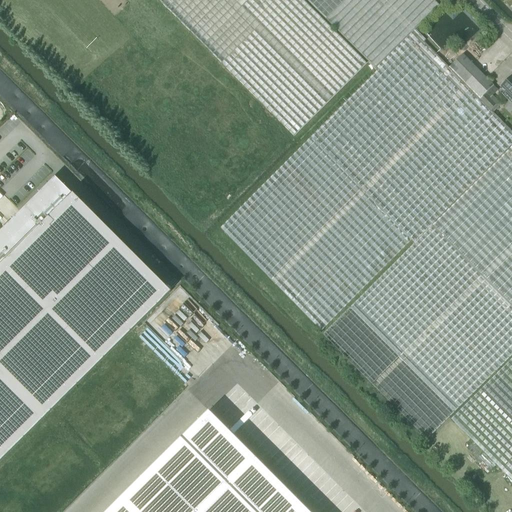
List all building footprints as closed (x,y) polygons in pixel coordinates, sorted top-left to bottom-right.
[(366,64),(302,0),(157,0),(293,136),(366,64)] [(305,0),(376,71),(415,32),(415,31),(439,7),(434,2),(435,0),(305,0)] [(221,229),(321,331),(411,240),(413,243),(414,243),(465,191),(511,144),(511,132),(494,113),(491,110),(496,105),(489,98),(497,90),(462,55),(449,68),(423,43),(425,41),(415,32),(376,71),(377,72),(221,229)] [(511,104),(511,76),(511,75),(501,87),(505,91),(502,95),(511,104)] [(511,147),(322,335),(426,440),(511,355),(511,147)] [(0,230),(0,461),(168,294),(52,178),(0,230)] [(511,358),(451,420),(511,481),(511,358)] [(308,511),(209,412),(108,511),(308,511)]
